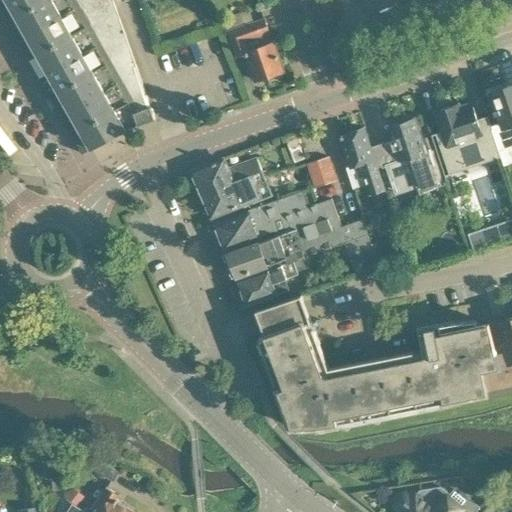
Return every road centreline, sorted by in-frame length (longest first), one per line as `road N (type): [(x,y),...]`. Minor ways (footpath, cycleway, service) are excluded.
road 1 (tertiary): [(298,496),(83,288)]
road 2 (unclassified): [(80,214),(143,164),(320,103)]
road 3 (unclassified): [(320,103),(511,37)]
road 4 (tertiary): [(26,216),(9,244),(18,280),(44,297),(83,288)]
